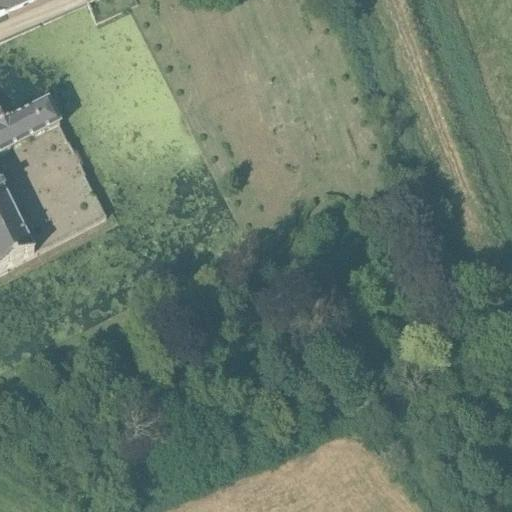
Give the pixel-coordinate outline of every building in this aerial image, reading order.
[(0,0),(0,18),(4,16),(40,0),(0,0)] [(6,127),(6,128),(7,127),(19,150),(58,129),(47,106),(14,123),(13,122),(8,124),(6,125),(7,126),(6,127)] [(13,153),(19,150),(7,127),(6,128),(2,130),(0,130),(0,138),(9,156),(13,153)] [(0,194),(0,160),(9,156),(0,138),(0,277),(14,271),(13,269),(33,259),(13,220),(0,194)] [(201,307),(194,310),(190,317),(193,325),(201,328),(208,325),(211,317),(208,310),(201,307)]
